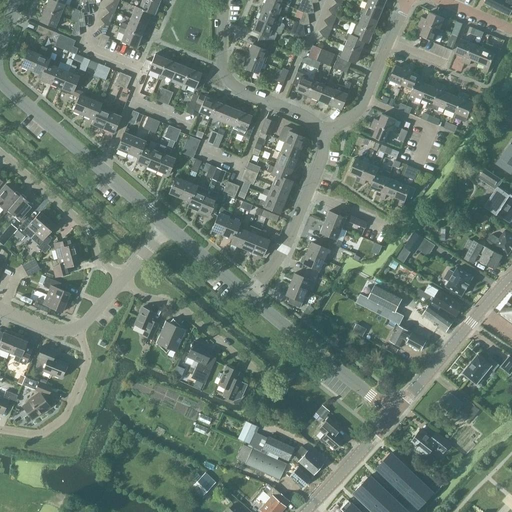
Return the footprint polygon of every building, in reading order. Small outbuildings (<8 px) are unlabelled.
[(44,5),(42,9),(61,16),(65,5),(53,0),(48,0),(46,5),(44,5)] [(88,1),(85,0),(80,12),(84,13),(84,16),(90,15),(89,4),(88,1)] [(112,10),(115,12),(120,0),(119,0),(114,0),(114,1),(105,8),(109,13),(112,10)] [(160,8),(162,4),(151,0),(142,0),(139,8),(153,14),(155,15),(158,7),(160,8)] [(263,4),(261,8),(277,15),(280,9),(282,10),(285,11),(287,10),(289,7),(273,0),(266,0),(265,4),(263,4)] [(365,0),(365,2),(366,3),(383,10),(385,5),(384,5),(385,0),(365,0)] [(511,0),(504,0),(504,1),(502,0),(486,0),(485,3),(510,16),(511,12),(511,0)] [(308,2),(303,13),(308,15),(314,14),(312,4),(308,2)] [(381,14),(383,10),(366,3),(364,9),(362,8),(360,13),(377,21),(380,14),(381,14)] [(328,9),(332,14),(336,16),(341,5),(336,4),(328,9)] [(135,6),(130,18),(147,25),(149,18),(151,18),(153,14),(139,8),(135,6)] [(261,13),(258,20),(283,30),(284,26),(283,24),(281,23),(277,22),(280,16),(277,15),(261,8),(260,13),(261,13)] [(56,28),(61,16),(42,9),(41,13),(42,14),(39,21),(56,28)] [(107,22),(110,23),(115,12),(112,10),(109,13),(101,19),(105,24),(107,22)] [(84,13),(80,12),(78,19),(76,23),(78,24),(79,27),(85,27),(84,16),(84,13)] [(422,17),(420,22),(440,30),(444,18),(430,12),(427,19),(422,17)] [(301,18),(299,24),(303,26),(309,25),(308,15),(303,13),(301,18)] [(360,19),(357,25),(374,32),(376,28),(374,27),(377,21),(360,13),(358,19),(360,19)] [(323,20),(327,26),(332,28),(336,16),(332,14),(323,20)] [(122,23),(120,27),(144,37),(145,33),(143,32),(147,25),(130,18),(128,25),(122,23)] [(261,34),(259,40),(272,46),(277,34),(279,35),(281,34),(283,30),(258,20),(256,26),(254,26),(252,31),(261,34)] [(458,21),(452,35),(458,37),(463,24),(458,21)] [(110,23),(107,22),(105,24),(98,29),(102,34),(106,35),(110,23)] [(290,33),(294,35),(299,24),(294,22),(290,33)] [(420,22),(418,27),(423,29),(421,35),(435,41),(437,35),(441,37),(443,31),(440,30),(420,22)] [(78,24),(76,23),(71,35),(74,36),(80,35),(79,27),(78,24)] [(305,36),(303,26),(299,24),(294,35),(298,37),(305,36)] [(351,35),(351,36),(364,41),(368,43),(371,36),(372,37),(374,32),(357,25),(355,24),(351,35)] [(36,31),(46,36),(49,30),(39,25),(36,31)] [(327,39),(332,28),(327,26),(319,32),(323,37),(327,39)] [(120,27),(118,32),(124,34),(121,42),(137,49),(140,41),(142,42),(144,37),(120,27)] [(55,46),(60,48),(63,42),(73,46),(76,41),(60,34),(55,46)] [(347,40),(345,46),(361,53),(363,48),(362,47),(364,41),(351,36),(351,35),(347,34),(345,39),(347,40)] [(452,51),(458,37),(452,35),(447,48),(452,51)] [(460,61),(465,63),(473,44),(461,39),(455,53),(462,56),(460,61)] [(248,51),(246,56),(263,62),(265,63),(272,46),(259,40),(256,46),(252,45),(249,51),(248,51)] [(63,42),(60,48),(76,55),(79,49),(73,46),(63,42)] [(486,43),(484,49),(478,63),(485,66),(483,71),(488,73),(492,63),(495,64),(501,49),(486,43)] [(472,60),(478,63),(484,49),(473,44),(465,63),(470,65),(472,60)] [(313,45),(310,51),(332,60),(334,55),(313,45)] [(47,63),(48,63),(50,58),(45,56),(48,49),(42,46),(39,54),(32,71),(42,75),(47,63)] [(359,57),(361,53),(345,46),(342,52),(340,51),(333,68),(346,73),(351,62),(355,64),(358,57),(359,57)] [(22,67),(32,71),(39,54),(29,50),(22,67)] [(329,66),(332,60),(310,51),(308,57),(312,59),(329,66)] [(149,70),(160,75),(168,57),(164,55),(163,57),(155,54),(152,62),(146,60),(141,72),(147,74),(149,70)] [(260,68),(263,62),(246,56),(244,60),(246,61),(243,67),(260,74),(262,69),(260,68)] [(163,80),(165,77),(172,79),(178,63),(171,61),(172,59),(168,57),(160,75),(159,78),(163,80)] [(302,59),(301,62),(309,66),(312,59),(308,57),(302,59)] [(55,60),(50,58),(48,63),(47,63),(42,75),(40,80),(51,84),(58,67),(53,65),(55,60)] [(85,72),(90,60),(84,58),(79,69),(85,72)] [(51,84),(61,89),(69,72),(68,72),(71,66),(60,62),(58,67),(51,84)] [(172,79),(183,84),(191,66),(187,65),(186,67),(178,63),(172,79)] [(94,75),(100,78),(105,67),(98,64),(94,75)] [(390,80),(402,85),(410,66),(405,64),(403,69),(396,66),(390,80)] [(68,72),(69,72),(61,89),(72,93),(72,92),(76,94),(78,90),(74,88),(79,76),(74,74),(77,67),(71,65),(71,66),(68,72)] [(195,68),(191,66),(183,84),(181,89),(184,91),(187,86),(195,89),(196,89),(199,90),(205,76),(202,74),(202,73),(194,70),(195,68)] [(402,85),(413,89),(414,90),(419,75),(412,73),(414,67),(410,66),(402,85)] [(105,67),(100,78),(105,80),(110,69),(105,67)] [(283,84),(288,73),(282,70),(277,81),(283,84)] [(297,71),(291,85),(297,87),(295,91),(303,94),(302,95),(306,97),(314,78),(297,71)] [(115,84),(120,86),(125,75),(119,72),(115,84)] [(131,77),(125,75),(120,86),(126,89),(131,77)] [(414,102),(417,97),(422,99),(428,85),(422,82),(424,77),(419,75),(414,90),(413,89),(411,94),(411,95),(409,100),(414,102)] [(314,78),(306,97),(311,99),(312,98),(318,101),(325,83),(327,79),(321,77),(320,81),(314,78)] [(335,90),(328,106),(333,108),(333,107),(340,109),(351,83),(347,82),(344,87),(337,84),(335,90)] [(324,104),(328,106),(335,90),(329,87),(330,85),(325,83),(318,101),(325,103),(324,104)] [(428,85),(422,99),(429,102),(427,107),(432,109),(434,104),(442,84),(437,83),(435,88),(428,85)] [(446,86),(442,84),(434,104),(432,109),(437,111),(439,106),(445,108),(451,94),(444,91),(446,86)] [(157,100),(162,103),(167,90),(162,88),(157,100)] [(73,111),(84,116),(91,99),(80,94),(82,91),(78,90),(76,94),(77,94),(75,97),(79,98),(73,111)] [(173,93),(167,90),(162,103),(168,105),(173,93)] [(191,115),(200,94),(194,92),(186,112),(191,115)] [(445,108),(457,113),(465,94),(460,92),(458,97),(451,94),(445,108)] [(211,118),(210,118),(218,100),(206,95),(206,97),(200,94),(191,115),(197,117),(199,113),(205,115),(203,120),(209,122),(211,118)] [(469,96),(465,94),(457,113),(468,118),(474,103),(467,101),(469,96)] [(102,103),(101,103),(91,99),(84,116),(94,120),(95,120),(99,107),(100,108),(102,103)] [(92,125),(103,129),(110,112),(105,110),(108,102),(103,100),(101,103),(102,103),(100,108),(99,107),(95,120),(94,120),(92,125)] [(223,102),(218,100),(210,118),(211,118),(222,122),(228,106),(222,103),(223,102)] [(222,122),(233,127),(241,109),(237,107),(236,109),(228,106),(222,122)] [(233,127),(231,133),(237,135),(237,134),(243,136),(249,139),(255,126),(249,124),(252,116),(245,113),(245,111),(241,109),(233,127)] [(133,111),(128,122),(134,125),(139,113),(133,111)] [(121,116),(110,112),(103,129),(113,133),(121,116)] [(373,123),(392,131),(397,133),(399,128),(394,126),(397,120),(383,114),(380,121),(375,119),(373,123)] [(143,128),(149,131),(154,119),(148,117),(143,128)] [(267,118),(261,133),(267,135),(270,136),(276,122),(267,118)] [(154,119),(149,131),(155,133),(160,122),(154,119)] [(388,143),(392,131),(373,123),(371,128),(376,130),(373,137),(388,143)] [(407,143),(417,146),(423,128),(412,125),(407,143)] [(164,137),(170,140),(175,128),(169,126),(164,137)] [(278,139),(284,142),(301,149),(304,143),(308,145),(310,140),(297,135),(295,130),(286,127),(283,128),(278,139)] [(117,150),(128,154),(135,137),(129,134),(131,129),(126,128),(117,150)] [(170,140),(167,147),(157,171),(168,176),(175,158),(169,156),(175,142),(176,142),(181,130),(175,128),(170,140)] [(208,140),(207,143),(212,146),(217,133),(212,131),(208,140)] [(223,136),(217,133),(212,146),(218,148),(223,136)] [(188,136),(186,142),(198,147),(200,141),(188,136)] [(128,154),(138,158),(144,145),(144,146),(146,141),(145,141),(135,137),(128,154)] [(370,140),(364,138),(364,139),(360,137),(358,142),(368,146),(370,140)] [(147,167),(154,150),(149,147),(151,141),(146,139),(145,141),(146,141),(144,146),(144,145),(138,158),(136,163),(147,167)] [(511,141),(500,158),(511,166),(511,141)] [(195,152),(198,147),(186,142),(184,147),(195,152)] [(284,142),(280,152),(297,159),(301,149),(284,142)] [(147,167),(157,171),(167,147),(156,143),(154,150),(147,167)] [(184,147),(181,153),(193,158),(195,152),(184,147)] [(280,152),(275,163),(293,170),(297,159),(280,152)] [(511,175),(511,173),(511,166),(500,158),(496,164),(511,175)] [(197,173),(201,162),(196,159),(191,171),(197,173)] [(355,181),(360,183),(368,164),(356,159),(350,173),(357,176),(355,181)] [(248,163),(246,168),(258,173),(260,168),(248,163)] [(269,165),(266,172),(271,174),(276,175),(288,180),(289,180),(293,170),(275,163),(274,167),(269,165)] [(367,180),(373,182),(377,173),(378,173),(380,168),(368,164),(360,183),(365,185),(367,180)] [(408,165),(404,175),(409,177),(410,173),(416,175),(418,170),(413,168),(408,165)] [(206,177),(212,179),(217,168),(211,166),(206,177)] [(217,168),(212,179),(218,182),(222,170),(217,168)] [(246,168),(244,174),(256,179),(258,173),(246,168)] [(377,173),(373,182),(371,188),(378,191),(376,195),(380,197),(389,178),(391,173),(380,168),(378,173),(377,173)] [(485,168),(478,178),(493,188),(500,178),(485,168)] [(253,185),(256,179),(244,174),(241,180),(253,185)] [(276,175),(272,185),(289,192),(293,182),(289,180),(288,180),(276,175)] [(169,194),(179,198),(187,181),(176,177),(169,194)] [(387,194),(394,197),(400,182),(389,178),(380,197),(385,199),(387,194)] [(198,186),(187,181),(179,198),(190,203),(195,190),(196,190),(198,186)] [(233,184),(227,182),(223,193),(229,196),(233,184)] [(411,187),(400,182),(394,197),(401,200),(399,205),(404,207),(411,187)] [(198,212),(197,214),(202,217),(204,216),(208,217),(209,216),(216,199),(218,193),(212,191),(214,186),(210,184),(208,189),(207,190),(205,194),(198,212)] [(239,187),(233,184),(229,196),(234,198),(239,187)] [(0,207),(6,212),(7,211),(19,197),(6,185),(0,192),(0,207)] [(263,194),(267,196),(284,203),(289,192),(272,185),(270,191),(265,189),(263,194)] [(190,203),(188,207),(198,212),(205,194),(207,190),(201,188),(201,187),(198,186),(196,190),(195,190),(190,203)] [(510,222),(511,219),(511,193),(510,194),(498,186),(485,207),(498,215),(498,214),(510,222)] [(240,192),(238,197),(244,199),(246,194),(248,190),(242,187),(240,192)] [(19,197),(7,211),(21,222),(34,207),(21,195),(19,197)] [(280,214),(284,203),(267,196),(265,202),(261,200),(259,205),(263,206),(263,207),(280,214)] [(240,207),(246,210),(248,204),(243,201),(240,207)] [(212,231),(222,235),(229,218),(231,214),(232,212),(226,210),(221,208),(212,231)] [(324,222),(341,229),(344,222),(346,223),(349,215),(342,212),(340,216),(329,211),(324,222)] [(279,217),(268,212),(266,218),(276,222),(279,217)] [(31,223),(27,219),(18,230),(25,237),(26,235),(30,230),(35,234),(49,217),(44,213),(42,214),(40,213),(31,223)] [(231,214),(229,218),(222,235),(232,239),(238,227),(240,221),(242,218),(231,214)] [(47,237),(56,226),(54,224),(55,222),(49,217),(35,234),(42,240),(38,245),(37,247),(42,251),(48,244),(51,240),(47,237)] [(367,223),(356,218),(353,224),(365,229),(367,223)] [(232,239),(231,244),(241,248),(248,231),(243,229),(245,223),(240,221),(238,227),(232,239)] [(323,240),(334,245),(340,247),(347,231),(341,229),(324,222),(320,233),(325,235),(323,240)] [(7,241),(17,229),(12,225),(2,237),(7,241)] [(241,248),(251,252),(258,236),(253,233),(255,227),(250,226),(248,231),(241,248)] [(259,236),(258,236),(251,252),(262,257),(269,240),(264,238),(266,232),(261,230),(259,236)] [(495,247),(508,255),(511,249),(511,235),(505,231),(500,240),(493,235),(489,236),(486,241),(495,247)] [(411,251),(415,254),(425,239),(415,232),(404,247),(411,251)] [(271,235),(269,240),(276,243),(280,235),(276,233),(271,235)] [(71,240),(62,242),(54,244),(58,260),(78,254),(77,253),(80,252),(78,245),(75,246),(75,244),(72,245),(71,240)] [(307,253),(324,260),(328,250),(332,251),(334,245),(323,240),(320,246),(311,243),(307,253)] [(469,240),(465,247),(470,249),(465,258),(474,263),(479,255),(482,257),(480,261),(496,269),(503,256),(474,241),(473,242),(469,240)] [(397,258),(404,262),(411,251),(404,247),(397,258)] [(308,266),(305,272),(317,277),(324,260),(307,253),(305,257),(303,256),(300,262),(303,264),(302,264),(308,266)] [(80,264),(78,254),(58,260),(60,266),(53,267),(56,278),(68,274),(67,268),(80,264)] [(44,257),(47,266),(55,264),(52,255),(44,257)] [(23,266),(25,271),(38,265),(35,260),(23,266)] [(38,265),(25,271),(28,277),(41,270),(38,265)] [(444,278),(450,282),(446,287),(462,296),(473,277),(458,268),(455,273),(449,270),(444,278)] [(294,274),(290,284),(306,291),(311,281),(314,282),(317,277),(305,272),(303,277),(294,274)] [(49,291),(47,296),(66,303),(66,302),(68,303),(69,302),(71,298),(70,297),(69,296),(70,294),(57,288),(60,283),(52,280),(46,277),(43,285),(49,291)] [(306,291),(290,284),(285,295),(290,297),(288,302),(300,307),(306,291)] [(421,300),(430,306),(431,305),(432,303),(434,305),(435,303),(456,316),(463,305),(429,284),(425,292),(420,289),(415,297),(421,300)] [(369,298),(361,294),(357,303),(400,324),(404,316),(396,311),(402,299),(376,286),(369,298)] [(66,303),(47,296),(45,301),(37,300),(34,307),(47,313),(49,307),(62,313),(66,303)] [(511,298),(500,315),(511,322),(511,298)] [(454,321),(439,310),(439,311),(431,305),(430,306),(424,315),(446,331),(454,321)] [(146,330),(144,335),(152,339),(159,324),(153,321),(156,313),(143,307),(135,325),(146,330)] [(305,310),(300,316),(305,320),(311,314),(305,310)] [(177,351),(187,331),(182,328),(180,330),(178,328),(180,326),(174,319),(169,324),(166,323),(157,342),(160,345),(159,346),(167,353),(171,349),(177,351)] [(353,331),(362,336),(366,329),(356,324),(353,331)] [(390,341),(401,347),(404,342),(420,350),(421,348),(422,348),(424,348),(425,346),(425,344),(424,343),(425,340),(413,334),(413,333),(398,325),(390,341)] [(0,348),(9,352),(17,334),(11,331),(10,333),(5,330),(2,338),(0,337),(0,348)] [(23,336),(17,334),(9,352),(16,355),(14,360),(26,365),(32,350),(25,347),(28,340),(23,338),(23,336)] [(217,358),(210,355),(213,350),(194,342),(188,357),(199,362),(192,379),(205,384),(211,372),(217,358)] [(47,362),(43,371),(62,378),(67,364),(53,359),(57,351),(43,346),(37,358),(47,362)] [(478,354),(463,373),(477,384),(490,368),(494,371),(499,365),(490,358),(487,361),(479,355),(478,354)] [(511,357),(510,356),(501,367),(510,375),(511,372),(511,357)] [(227,367),(219,386),(226,389),(223,396),(233,401),(240,398),(241,398),(247,385),(241,383),(242,382),(236,380),(239,372),(227,367)] [(39,383),(40,382),(26,377),(22,385),(40,392),(40,393),(29,401),(30,402),(23,406),(32,419),(49,407),(44,399),(47,394),(48,395),(51,388),(39,383)] [(7,404),(13,407),(18,395),(6,391),(3,398),(0,396),(0,413),(3,414),(7,404)] [(460,409),(467,415),(472,419),(480,410),(475,406),(475,405),(466,397),(462,402),(452,393),(443,404),(455,415),(460,409)] [(323,406),(318,412),(324,417),(329,411),(323,406)] [(197,425),(209,430),(215,413),(203,409),(197,425)] [(324,434),(319,440),(325,445),(327,443),(335,450),(343,440),(336,435),(342,429),(337,424),(329,418),(319,429),(324,434)] [(246,421),(238,439),(249,444),(256,430),(257,426),(246,421)] [(426,456),(435,445),(444,452),(451,444),(436,432),(432,438),(421,429),(410,443),(426,456)] [(270,436),(256,430),(249,444),(249,445),(263,452),(264,450),(269,437),(270,436)] [(269,437),(264,450),(279,456),(289,461),(295,448),(269,437)] [(243,445),(237,459),(247,464),(253,449),(243,445)] [(300,462),(314,475),(324,464),(309,451),(307,452),(302,448),(297,453),(303,458),(300,462)] [(280,480),(287,464),(277,460),(253,449),(247,464),(246,465),(280,480)] [(424,500),(431,492),(423,484),(416,477),(416,476),(411,472),(390,453),(382,462),(387,466),(380,473),(396,488),(392,491),(397,495),(400,492),(401,493),(415,506),(421,499),(424,501),(424,500)] [(414,469),(440,487),(444,483),(417,465),(414,469)] [(299,467),(290,477),(303,488),(312,478),(299,467)] [(362,483),(353,493),(373,511),(372,511),(407,511),(394,499),(393,499),(397,495),(392,491),(389,495),(374,480),(369,476),(362,483)] [(202,477),(195,485),(205,494),(212,487),(202,477)] [(423,484),(431,492),(434,495),(438,490),(426,482),(423,484)] [(286,506),(289,502),(269,484),(258,497),(266,505),(261,511),(262,511),(282,511),(287,507),(286,506)] [(340,509),(343,511),(342,511),(360,511),(347,500),(340,508),(340,509)]
